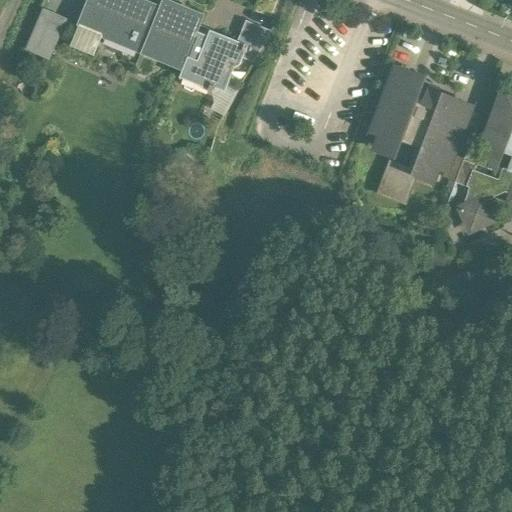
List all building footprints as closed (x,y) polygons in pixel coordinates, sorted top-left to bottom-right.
[(160,13),(126,0),(93,0),(83,26),(102,34),(182,66),(201,19),(164,4),(160,13)] [(277,0),(258,0),(254,12),(271,18),(277,0)] [(25,49),(53,60),(69,18),(42,7),(25,49)] [(271,32),(246,22),(237,44),(244,47),(245,46),(248,47),(248,49),(246,54),(244,54),(242,59),(253,64),(271,32)] [(102,34),(83,26),(74,47),(94,55),(102,34)] [(237,44),(211,34),(211,35),(200,31),(181,79),(209,90),(214,92),(215,92),(216,89),(224,92),(227,85),(234,68),(238,66),(241,58),(242,59),(244,54),(246,54),(248,49),(244,47),(237,44)] [(422,83),(396,73),(374,130),(383,133),(377,148),(395,155),(400,140),(418,147),(424,149),(415,173),(416,173),(432,179),(438,163),(447,167),(452,155),(469,110),(441,100),(438,110),(431,107),(438,91),(428,87),(421,104),(415,101),(422,83)] [(224,92),(216,89),(215,92),(215,105),(206,121),(218,128),(238,91),(227,85),(224,92)] [(498,181),(473,172),(476,166),(475,165),(466,188),(469,189),(467,193),(468,194),(464,206),(458,209),(461,214),(463,213),(468,225),(476,221),(480,209),(478,204),(502,192),(511,196),(510,202),(511,202),(511,96),(504,93),(485,143),(483,142),(482,146),(490,162),(497,164),(501,154),(511,158),(511,162),(508,171),(503,169),(498,181)] [(409,172),(391,165),(380,193),(405,202),(416,173),(415,173),(424,149),(418,147),(409,172)] [(447,167),(444,177),(456,181),(463,161),(464,159),(452,155),(447,167)] [(456,181),(455,184),(466,188),(475,165),(463,161),(456,181)]
